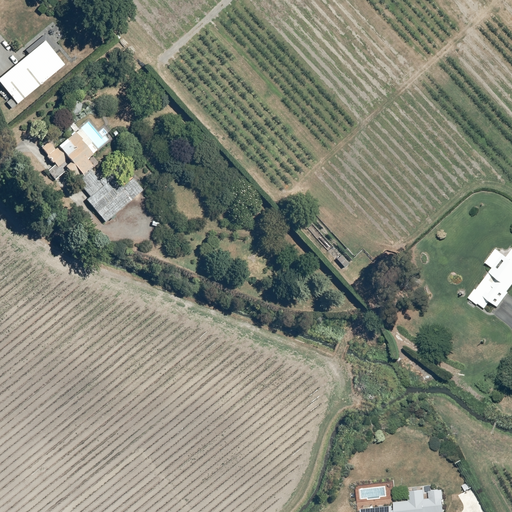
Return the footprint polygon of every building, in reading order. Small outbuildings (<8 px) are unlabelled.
[(42,41),(0,77),(0,82),(18,103),(63,64),(53,52),(42,41)] [(86,158),(100,148),(82,126),(57,145),(55,147),(50,141),(42,147),(56,166),(50,171),(56,179),(68,170),(72,176),(77,172),(78,171),(80,174),(91,166),(86,158)] [(103,163),(93,172),(80,183),(90,196),(86,199),(105,221),(142,189),(123,167),(113,175),(103,163)] [(486,262),(493,267),(477,288),(475,287),(468,297),(484,308),(489,301),(497,306),(511,284),(511,248),(506,256),(496,249),(486,262)] [(375,506),(374,502),(363,503),(364,508),(360,508),(359,511),(443,511),(442,488),(432,489),(431,484),(395,487),(397,501),(393,501),(393,505),(375,506)]
